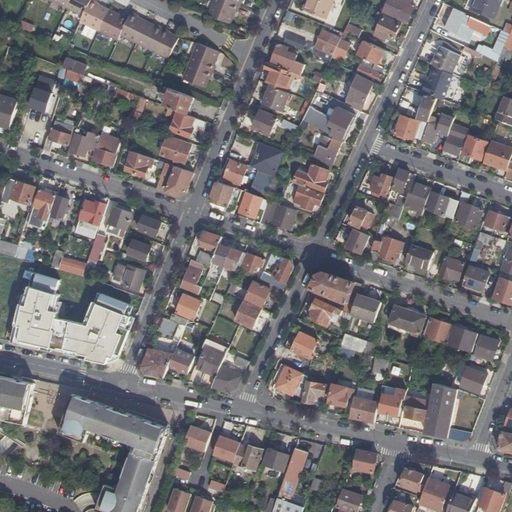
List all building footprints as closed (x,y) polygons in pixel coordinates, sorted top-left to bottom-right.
[(169,59),(179,38),(169,34),(170,32),(157,25),(156,27),(138,18),(138,16),(132,13),(129,19),(122,16),(121,17),(98,5),(99,4),(92,1),(92,0),(51,0),(84,16),(81,22),(118,41),(121,35),(169,59)] [(215,0),(209,15),(230,24),(235,12),(236,12),(238,5),(239,6),(241,0),(215,0)] [(335,0),(307,0),(307,1),(311,2),(307,11),(327,19),(335,0)] [(410,4),(412,0),(394,0),(388,15),(406,23),(415,6),(410,4)] [(503,0),(477,0),(473,10),(495,19),(503,0)] [(466,14),(455,9),(446,29),(456,34),(461,24),(488,35),(491,27),(465,15),(466,14)] [(384,16),(385,15),(379,12),(376,19),(381,22),(384,16)] [(401,24),(384,16),(381,22),(375,36),(382,39),(384,36),(393,40),(401,24)] [(31,31),(33,23),(22,21),(20,28),(31,31)] [(349,23),(345,32),(359,38),(363,30),(349,23)] [(341,39),(341,38),(323,30),(313,54),(331,61),(334,54),(338,46),(341,39)] [(505,44),(510,34),(505,31),(500,42),(505,44)] [(289,36),(286,43),(297,48),(300,40),(289,36)] [(350,44),(341,39),(338,46),(347,51),(354,54),(356,52),(348,48),(350,44)] [(357,56),(378,65),(381,58),(385,51),(364,41),(357,56)] [(214,64),(219,52),(198,44),(184,80),(204,88),(208,78),(210,79),(213,72),(212,72),(215,64),(214,64)] [(282,66),(282,68),(294,73),(301,76),(306,65),(296,61),(298,55),(291,52),(292,50),(290,49),(290,48),(280,44),(272,62),(282,66)] [(347,51),(338,46),(334,54),(343,59),(347,51)] [(437,56),(433,66),(435,67),(452,74),(461,56),(441,47),(438,46),(434,55),(437,56)] [(480,53),(465,46),(463,50),(478,57),(480,53)] [(483,46),(480,53),(498,61),(500,55),(501,54),(483,46)] [(511,52),(511,49),(504,47),(501,54),(500,55),(505,57),(509,59),(511,52)] [(499,69),(505,57),(500,55),(498,61),(495,68),(499,69)] [(464,57),(461,56),(452,74),(456,76),(464,57)] [(67,61),(64,68),(68,69),(69,70),(76,73),(84,75),(87,66),(73,61),(72,63),(67,61)] [(282,68),(269,63),(266,69),(270,70),(266,83),(271,85),(287,91),(294,73),(282,68)] [(355,73),(357,74),(358,73),(380,83),(384,75),(380,74),(374,71),(361,65),(359,70),(356,69),(355,73)] [(374,71),(380,74),(383,69),(376,66),(374,71)] [(426,81),(421,92),(427,94),(438,98),(445,100),(456,76),(452,74),(435,67),(429,81),(426,81)] [(500,69),(499,69),(495,68),(486,89),(490,90),(500,69)] [(321,83),(325,74),(317,70),(313,79),(321,83)] [(109,75),(105,84),(116,88),(117,88),(120,79),(109,75)] [(54,94),(58,81),(42,76),(32,107),(48,112),(55,94),(54,94)] [(358,92),(364,78),(360,76),(354,90),(358,92)] [(346,104),(361,111),(374,83),(364,78),(358,92),(354,90),(353,89),(346,104)] [(287,91),(271,85),(264,103),(283,112),(291,93),(287,91)] [(191,108),(195,98),(171,89),(164,106),(178,112),(189,116),(192,108),(191,108)] [(132,94),(124,91),(121,99),(128,102),(132,94)] [(409,107),(406,114),(421,119),(428,122),(429,122),(431,116),(438,98),(427,94),(421,110),(409,107)] [(0,125),(11,129),(19,103),(0,96),(0,125)] [(511,99),(505,97),(496,120),(499,121),(511,125),(511,99)] [(336,128),(332,136),(343,140),(354,116),(338,109),(331,125),(336,128)] [(278,117),(261,110),(253,129),(271,136),(278,117)] [(141,114),(135,112),(131,123),(137,125),(141,114)] [(189,116),(178,112),(170,131),(190,138),(194,129),(196,130),(198,127),(203,130),(206,122),(189,116)] [(429,122),(423,140),(433,144),(434,142),(436,142),(438,137),(435,136),(437,132),(449,136),(450,134),(453,125),(455,119),(444,114),(441,120),(431,116),(429,122)] [(428,122),(421,119),(420,122),(402,116),(395,134),(415,140),(416,138),(422,140),(428,122)] [(288,128),(297,132),(300,126),(291,122),(288,128)] [(47,139),(43,150),(46,151),(50,152),(53,141),(69,146),(74,129),(55,123),(50,140),(47,139)] [(449,136),(444,150),(460,156),(465,140),(469,130),(453,125),(450,134),(449,136)] [(95,151),(100,136),(89,132),(87,138),(76,134),(70,151),(85,157),(88,148),(92,149),(95,151)] [(113,166),(121,140),(103,133),(94,160),(113,166)] [(482,160),(488,142),(469,135),(463,153),(482,160)] [(185,165),(192,144),(168,136),(161,155),(175,160),(175,162),(185,165)] [(333,161),(341,144),(333,139),(332,141),(326,138),(322,147),(319,145),(316,153),(333,161)] [(511,149),(491,142),(484,162),(508,171),(511,160),(511,158),(511,149)] [(284,152),(261,143),(257,151),(264,154),(261,161),(254,158),(251,167),(276,176),(284,152)] [(148,158),(132,152),(125,171),(145,177),(148,168),(145,167),(148,158)] [(145,167),(148,168),(153,170),(156,160),(148,158),(145,167)] [(241,185),(248,167),(232,161),(226,178),(241,185)] [(165,163),(156,189),(161,190),(171,165),(165,163)] [(295,183),(301,185),(305,187),(305,185),(325,192),(328,183),(325,182),(329,171),(313,165),(309,175),(299,172),(295,183)] [(186,193),(194,173),(176,167),(166,192),(179,196),(186,193)] [(410,173),(400,169),(394,187),(403,191),(410,173)] [(387,196),(393,178),(385,175),(383,180),(376,177),(371,191),(387,196)] [(36,187),(9,178),(1,202),(9,205),(11,198),(30,205),(36,187)] [(243,191),(219,182),(212,201),(229,207),(232,200),(239,202),(243,191)] [(411,194),(409,193),(408,198),(405,206),(420,212),(419,215),(422,216),(431,190),(414,183),(411,194)] [(308,189),(308,188),(305,187),(301,185),(295,202),(302,205),(302,206),(313,210),(315,204),(320,205),(324,195),(308,189)] [(57,195),(58,193),(50,190),(49,193),(40,190),(37,201),(29,225),(45,230),(48,222),(57,195)] [(243,191),(239,202),(244,204),(248,192),(243,191)] [(248,192),(244,204),(240,212),(257,218),(261,209),(264,198),(248,192)] [(459,203),(459,202),(432,192),(426,209),(453,219),(459,203)] [(470,195),(463,192),(459,202),(459,203),(464,204),(457,222),(477,229),(483,210),(467,205),(470,195)] [(70,200),(57,195),(48,222),(52,223),(54,217),(63,220),(70,200)] [(400,196),(396,206),(404,209),(405,206),(408,198),(400,196)] [(261,209),(265,211),(269,200),(264,198),(261,209)] [(29,225),(37,201),(34,200),(26,224),(29,225)] [(265,211),(260,223),(267,226),(268,222),(275,202),(269,200),(265,211)] [(97,231),(106,204),(97,202),(96,204),(86,201),(78,225),(97,231)] [(275,202),(268,222),(274,224),(281,204),(275,202)] [(291,230),(298,210),(281,204),(274,224),(291,230)] [(124,237),(132,213),(115,207),(107,231),(124,237)] [(350,227),(363,233),(365,234),(374,215),(359,208),(350,227)] [(510,234),(511,228),(511,218),(491,211),(485,226),(510,234)] [(398,227),(400,221),(384,215),(382,221),(398,227)] [(156,237),(162,223),(144,216),(139,230),(156,237)] [(0,217),(0,253),(9,256),(14,257),(18,247),(0,241),(0,238),(6,219),(0,217)] [(375,242),(375,240),(376,238),(365,234),(363,233),(362,235),(344,227),(337,243),(345,247),(346,245),(355,249),(361,236),(375,242)] [(220,244),(223,237),(206,231),(200,245),(217,252),(220,244)] [(494,237),(480,233),(477,240),(482,242),(491,245),(494,237)] [(106,237),(97,234),(93,248),(101,250),(101,251),(106,237)] [(369,260),(376,263),(378,255),(396,261),(401,242),(385,236),(383,243),(375,240),(375,242),(369,260)] [(147,261),(152,247),(135,240),(129,254),(147,261)] [(34,263),(36,258),(39,250),(19,244),(18,247),(14,257),(34,263)] [(225,266),(233,249),(220,244),(217,252),(214,259),(213,262),(225,266)] [(412,245),(406,262),(428,269),(434,253),(412,245)] [(93,248),(88,260),(96,263),(101,250),(93,248)] [(470,262),(475,263),(480,250),(479,250),(475,248),(470,262)] [(511,249),(509,248),(502,270),(511,273),(511,249)] [(239,266),(245,253),(233,249),(225,266),(237,270),(239,266)] [(213,262),(214,259),(201,253),(197,263),(205,266),(210,268),(213,262)] [(249,254),(245,253),(239,266),(252,271),(254,265),(262,268),(265,259),(250,254),(249,254)] [(59,269),(86,277),(90,262),(64,254),(59,269)] [(292,260),(273,254),(268,263),(271,264),(272,262),(279,264),(276,271),(280,273),(277,278),(273,277),(264,272),(261,279),(274,285),(283,290),(287,283),(294,268),(292,260)] [(42,265),(58,269),(60,265),(36,258),(34,263),(42,265)] [(459,281),(465,264),(447,258),(441,277),(449,279),(450,278),(459,281)] [(197,263),(192,261),(182,287),(199,295),(203,287),(197,285),(205,266),(197,263)] [(139,290),(146,271),(129,266),(127,271),(121,268),(118,277),(124,280),(123,284),(139,290)] [(483,291),(490,273),(471,267),(464,284),(483,291)] [(62,280),(24,269),(10,336),(118,365),(138,310),(93,292),(83,324),(55,315),(62,280)] [(359,294),(362,284),(325,272),(319,275),(313,288),(348,303),(344,311),(352,314),(359,294)] [(511,304),(511,282),(501,278),(494,298),(511,304)] [(263,308),(274,285),(261,279),(260,281),(259,283),(255,282),(246,300),(263,308)] [(222,304),(226,296),(215,292),(212,299),(222,304)] [(194,320),(202,301),(185,294),(177,313),(194,320)] [(376,322),(382,303),(359,294),(352,314),(376,322)] [(343,311),(336,307),(335,308),(317,300),(313,308),(314,309),(310,317),(309,317),(308,318),(327,327),(334,311),(337,313),(337,314),(341,315),(343,311)] [(253,328),(262,310),(245,302),(236,320),(253,328)] [(427,316),(396,306),(390,323),(400,327),(399,331),(405,334),(406,332),(418,336),(419,334),(421,334),(427,316)] [(189,319),(173,313),(170,320),(173,321),(176,322),(186,326),(189,319)] [(446,342),(452,325),(433,319),(427,336),(446,342)] [(186,341),(190,330),(180,325),(175,336),(186,341)] [(473,352),(479,334),(455,326),(449,343),(473,352)] [(310,359),(319,341),(301,333),(292,351),(310,359)] [(345,334),(343,340),(340,347),(365,354),(369,342),(345,334)] [(473,354),(471,359),(482,363),(483,358),(493,361),(496,352),(499,353),(502,344),(499,343),(500,341),(482,335),(475,355),(473,354)] [(171,336),(165,352),(174,355),(176,349),(180,339),(171,336)] [(208,337),(204,347),(207,349),(200,364),(210,369),(209,371),(217,375),(222,365),(230,348),(208,337)] [(369,342),(365,354),(372,356),(375,344),(369,342)] [(165,352),(150,349),(143,367),(147,374),(165,378),(172,359),(174,355),(165,352)] [(174,355),(172,359),(174,360),(171,367),(189,374),(196,357),(176,349),(174,355)] [(234,364),(246,369),(250,362),(238,357),(234,364)] [(386,375),(389,360),(377,357),(373,372),(386,375)] [(217,375),(212,387),(231,392),(237,389),(243,376),(228,369),(228,367),(222,365),(217,375)] [(295,392),(304,375),(287,367),(277,387),(286,391),(287,389),(295,392)] [(482,394),(489,374),(469,367),(462,386),(482,394)] [(0,492),(66,511),(143,511),(176,423),(76,388),(0,370),(0,492)] [(308,381),(309,377),(304,375),(295,392),(301,395),(304,397),(308,381)] [(304,397),(303,401),(315,403),(317,393),(326,395),(328,385),(308,381),(304,397)] [(353,396),(355,389),(334,384),(330,403),(348,406),(350,395),(353,396)] [(433,402),(426,434),(448,439),(451,427),(456,399),(458,390),(436,384),(433,402)] [(380,413),(400,417),(404,398),(384,394),(380,413)] [(431,401),(406,396),(404,406),(408,406),(406,417),(425,421),(428,411),(429,411),(431,401)] [(355,397),(351,418),(369,422),(369,419),(375,421),(380,402),(355,397)] [(192,425),(185,444),(206,451),(213,432),(192,425)] [(511,430),(502,426),(501,429),(508,431),(508,433),(503,432),(499,450),(511,452),(511,430)] [(451,427),(448,439),(464,442),(471,438),(473,432),(451,427)] [(215,453),(235,461),(237,456),(241,445),(242,442),(234,439),(235,437),(222,432),(215,453)] [(241,445),(237,456),(235,461),(235,463),(257,470),(264,450),(246,444),(245,446),(241,445)] [(308,452),(296,447),(276,503),(273,511),(302,511),(304,507),(290,502),(308,452)] [(264,464),(284,471),(290,455),(270,448),(264,464)] [(374,473),(378,454),(358,450),(354,468),(374,473)] [(189,480),(192,472),(177,467),(174,475),(189,480)] [(402,484),(423,492),(426,485),(422,483),(425,474),(407,468),(402,484)] [(450,485),(430,477),(422,498),(421,503),(440,510),(450,485)] [(324,481),(314,478),(310,489),(320,492),(324,481)] [(209,488),(224,492),(226,484),(211,480),(209,488)] [(509,493),(511,484),(511,482),(505,481),(502,491),(509,493)] [(170,486),(163,506),(179,511),(185,511),(192,494),(170,486)] [(498,511),(499,511),(506,494),(486,487),(480,505),(486,507),(483,511),(492,511),(493,510),(498,511)] [(471,511),(476,498),(455,489),(447,511),(471,511)] [(350,511),(357,511),(364,496),(344,490),(338,508),(342,509),(350,511)] [(198,496),(192,511),(217,511),(220,504),(198,496)] [(391,511),(411,511),(414,507),(396,500),(391,511)]
